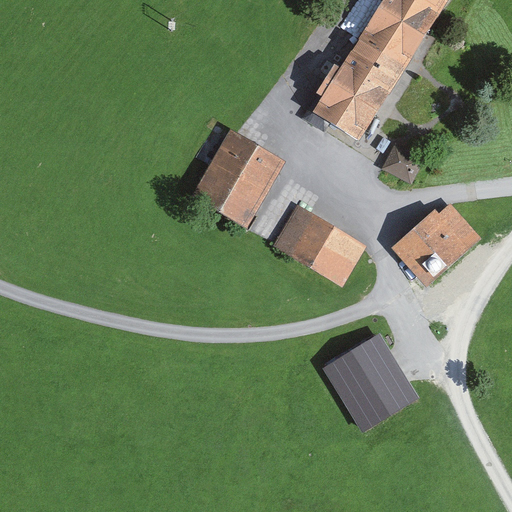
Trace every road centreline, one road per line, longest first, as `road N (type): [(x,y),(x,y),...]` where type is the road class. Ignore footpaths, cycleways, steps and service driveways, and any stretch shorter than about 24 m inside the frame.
road 1 (unclassified): [(397,297),(384,254),(390,231),(412,208),(511,187)]
road 2 (unclassified): [(458,397),(469,323),(511,252)]
